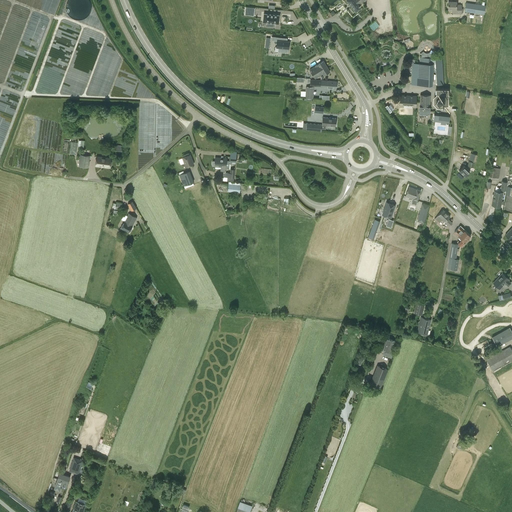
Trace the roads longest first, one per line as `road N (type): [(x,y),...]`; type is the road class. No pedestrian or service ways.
road 1 (unclassified): [(353,178),(338,203),(310,204),(262,151),(197,116),(124,184),(64,177)]
road 2 (primary): [(346,155),(283,145),(214,113),(174,80),(123,0)]
road 3 (primary): [(511,259),(440,192),(376,160)]
road 4 (tertiary): [(364,141),(362,98),(302,0)]
